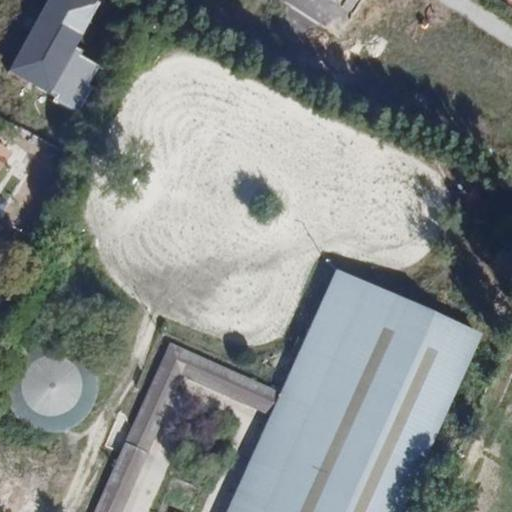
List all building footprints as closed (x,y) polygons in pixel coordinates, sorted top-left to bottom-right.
[(146,56),(163,45),(156,33),(138,43),(146,56)] [(1,195),(0,194),(0,240),(7,244),(27,205),(3,191),(1,195)] [(395,511),(477,332),(335,268),(306,333),(318,339),(240,511),(395,511)] [(240,511),(318,339),(306,333),(279,393),(272,407),(225,511),(240,511)] [(110,511),(176,365),(272,407),(279,393),(168,343),(92,511),(110,511)] [(99,394),(98,379),(92,365),(81,353),(68,346),(53,344),(38,346),(25,353),(15,364),(9,378),(7,392),(10,407),(18,420),(29,429),(44,435),(59,435),(74,431),(86,422),(95,409),(99,394)]
